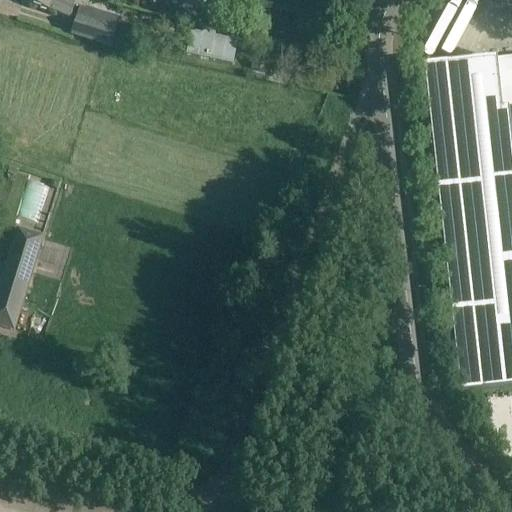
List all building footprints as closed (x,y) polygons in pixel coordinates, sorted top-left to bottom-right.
[(85,11),(89,0),(86,0),(22,0),(21,5),(69,20),(73,7),(85,11)] [(155,0),(196,11),(198,0),(155,0)] [(116,32),(78,20),(72,37),(110,49),(116,32)] [(190,33),(185,56),(232,67),(237,43),(214,38),(215,33),(203,31),(202,36),(190,33)] [(495,61),(422,69),(458,398),(511,391),(511,159),(506,112),(511,111),(511,59),(495,61)] [(42,241),(17,233),(5,268),(0,284),(0,330),(12,334),(30,276),(42,241)]
